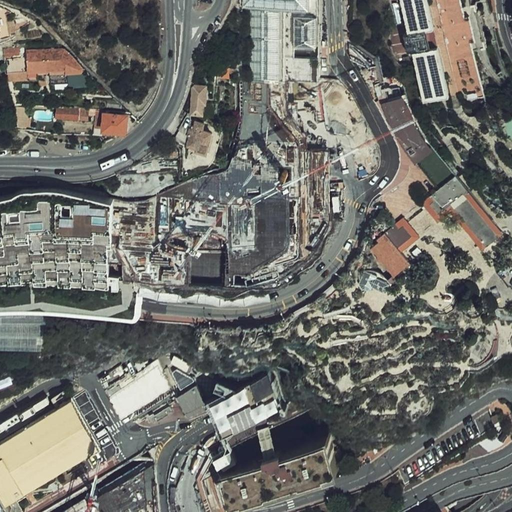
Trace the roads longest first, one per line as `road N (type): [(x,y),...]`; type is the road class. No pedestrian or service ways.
road 1 (secondary): [(0,295),(270,304),(330,267),(354,218)]
road 2 (primary): [(0,237),(111,333),(149,390),(194,511)]
road 3 (tertiary): [(192,433),(281,384),(511,313)]
road 4 (tertiary): [(511,399),(488,401),(377,471),(264,511)]
road 5 (primary): [(0,165),(73,168),(136,145),(173,89),(177,45)]
road 6 (residential): [(192,433),(175,427),(131,440),(82,382),(41,392),(0,415)]
road 7 (tertiary): [(386,511),(511,451)]
